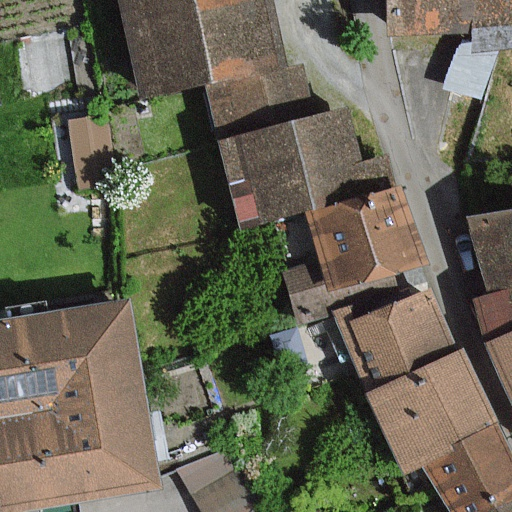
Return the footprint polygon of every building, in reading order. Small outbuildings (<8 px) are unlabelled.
[(285,64),(271,0),(127,0),(147,93),(209,80),(285,64)] [(511,0),(398,0),(399,26),(511,22),(511,0)] [(287,72),(285,64),(209,80),(221,146),(313,120),(307,95),(301,69),(287,72)] [(245,229),(308,211),(372,192),(348,110),(313,120),(221,146),(245,229)] [(107,116),(72,121),(81,188),(116,183),(107,116)] [(401,184),(372,192),(308,211),(323,262),(285,272),(298,319),(429,281),(401,184)] [(490,342),(511,332),(511,209),(476,214),(488,301),(483,302),(490,342)] [(341,323),(369,386),(454,349),(430,290),(341,323)] [(130,297),(0,319),(0,486),(3,504),(162,477),(130,297)] [(511,332),(490,342),(511,392),(511,332)] [(454,349),(369,386),(408,473),(431,463),(462,449),(457,440),(498,422),(464,345),(454,349)] [(462,449),(431,463),(451,511),(511,511),(511,452),(498,422),(457,440),(462,449)] [(207,511),(258,511),(225,440),(183,460),(207,511)]
